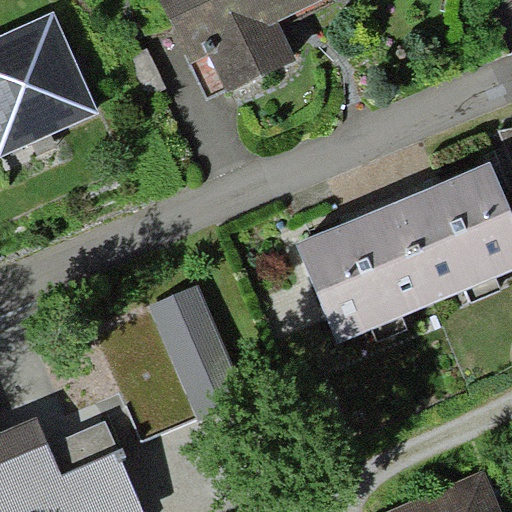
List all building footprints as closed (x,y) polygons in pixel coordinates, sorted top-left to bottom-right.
[(284,27),(344,1),(343,0),(152,0),(184,74),(207,64),(222,99),(288,71),(271,33),(284,27)] [(0,157),(43,139),(93,117),(53,25),(0,48),(0,157)] [(511,274),(511,230),(491,178),(304,255),(341,344),(511,274)] [(203,290),(104,331),(146,432),(245,391),(203,290)] [(0,511),(144,511),(124,456),(60,480),(50,455),(40,426),(0,441),(0,511)] [(507,511),(491,472),(391,511),(507,511)]
